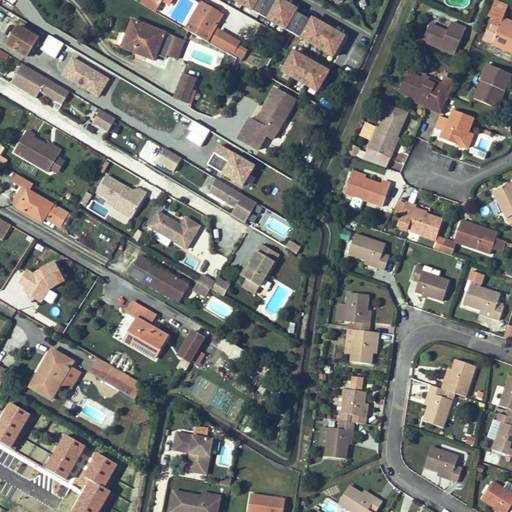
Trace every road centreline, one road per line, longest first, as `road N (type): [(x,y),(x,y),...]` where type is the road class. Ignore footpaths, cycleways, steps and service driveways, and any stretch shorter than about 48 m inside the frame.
road 1 (residential): [(511,356),(424,325),(409,338),(395,461),(406,482),(459,511)]
road 2 (unknown): [(0,2),(217,127),(236,120),(259,88)]
